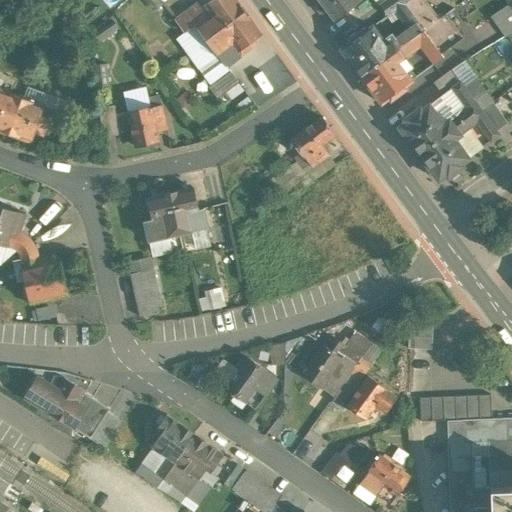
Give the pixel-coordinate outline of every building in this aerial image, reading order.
[(201,0),(175,20),(184,32),(194,25),(206,40),(243,13),(237,5),(238,4),(235,0),(201,0)] [(357,0),(315,0),(332,22),(359,2),(357,0)] [(385,0),(379,4),(387,16),(395,10),(404,4),(408,0),(385,0)] [(435,20),(420,0),(408,0),(404,4),(424,31),(437,21),(436,20),(435,20)] [(511,1),(495,14),(509,35),(511,33),(511,1)] [(424,31),(404,4),(395,10),(409,30),(415,37),(424,31)] [(243,13),(206,40),(216,55),(217,54),(227,67),(252,48),(249,44),(261,35),(250,19),(248,20),(243,13)] [(437,21),(424,31),(441,55),(461,39),(444,17),(437,21)] [(381,41),(371,27),(364,33),(362,30),(346,41),(348,44),(341,49),(360,76),(391,54),(381,41)] [(409,30),(396,39),(391,33),(381,41),(391,54),(415,37),(409,30)] [(441,55),(424,31),(415,37),(421,45),(434,64),(443,58),(441,55)] [(415,37),(391,54),(397,62),(421,45),(415,37)] [(391,54),(360,76),(380,103),(387,97),(389,100),(404,89),(403,86),(410,81),(397,62),(391,54)] [(230,70),(208,86),(216,97),(238,82),(230,70)] [(480,108),(460,82),(452,88),(466,107),(471,114),(480,108)] [(0,129),(9,133),(22,97),(0,89),(0,129)] [(150,105),(127,110),(135,146),(158,141),(156,130),(167,128),(159,94),(148,97),(150,105)] [(43,105),(22,97),(9,133),(30,141),(36,125),(43,128),(44,126),(54,129),(60,113),(42,107),(43,105)] [(113,105),(99,107),(102,136),(117,134),(113,105)] [(420,108),(404,119),(407,122),(399,128),(418,154),(449,132),(443,124),(429,105),(422,111),(420,108)] [(466,107),(443,124),(449,132),(471,114),(466,107)] [(499,134),(480,108),(471,114),(477,122),(491,141),(499,134)] [(471,114),(449,132),(454,139),(477,122),(471,114)] [(321,118),(291,140),(304,158),(305,157),(311,166),(327,155),(321,146),(334,136),(321,118)] [(454,139),(449,132),(418,154),(438,180),(446,174),(447,177),(462,166),(461,163),(468,158),(454,139)] [(357,167),(331,186),(340,198),(324,210),(330,219),(372,189),(357,167)] [(192,188),(170,193),(180,235),(191,232),(195,231),(195,230),(205,227),(200,208),(197,209),(192,188)] [(170,193),(147,198),(149,206),(152,219),(144,221),(144,223),(149,242),(180,235),(170,193)] [(24,214),(0,205),(0,242),(6,245),(7,243),(12,228),(19,230),(24,214)] [(149,206),(139,209),(142,223),(144,223),(144,221),(152,219),(149,206)] [(205,227),(195,230),(195,231),(191,232),(195,249),(209,245),(205,227)] [(19,230),(12,228),(7,243),(13,247),(17,250),(20,254),(32,243),(28,238),(24,234),(19,231),(19,230)] [(32,243),(20,254),(23,260),(25,266),(40,263),(38,257),(38,255),(36,249),(32,243)] [(56,253),(38,257),(40,263),(25,266),(22,267),(29,301),(65,293),(56,253)] [(152,269),(131,274),(140,317),(162,312),(152,269)] [(199,301),(201,312),(224,307),(220,289),(205,292),(207,299),(199,301)] [(433,314),(409,313),(408,348),(432,350),(433,314)] [(345,346),(362,357),(372,344),(355,332),(345,346)] [(309,334),(286,343),(286,363),(298,362),(315,339),(309,334)] [(345,346),(330,335),(324,344),(341,356),(341,357),(346,361),(343,366),(351,372),(362,357),(345,346)] [(286,363),(286,343),(270,347),(271,364),(286,363)] [(324,344),(323,343),(302,373),(320,386),(341,357),(341,356),(324,344)] [(372,344),(362,357),(370,363),(380,350),(372,344)] [(247,357),(226,388),(236,395),(244,400),(245,401),(265,371),(266,370),(247,357)] [(362,357),(351,372),(359,379),(370,363),(362,357)] [(265,371),(245,401),(244,400),(243,402),(245,404),(246,402),(255,409),(276,379),(265,371)] [(358,389),(348,404),(349,405),(366,417),(375,404),(385,411),(396,396),(386,389),(387,387),(368,374),(358,389)] [(85,390),(63,377),(59,383),(54,380),(51,386),(40,379),(27,401),(38,407),(74,428),(88,405),(79,400),(85,390)] [(346,380),(331,401),(345,411),(349,405),(348,404),(358,389),(346,380)] [(244,400),(236,395),(232,400),(240,406),(243,402),(244,400)] [(490,395),(419,398),(420,422),(463,420),(491,419),(490,395)] [(88,405),(74,428),(90,439),(107,412),(110,408),(92,397),(88,405)] [(107,412),(90,439),(104,448),(121,421),(107,412)] [(195,434),(167,414),(155,431),(160,435),(153,446),(154,446),(166,455),(155,471),(155,472),(164,478),(195,434)] [(511,417),(491,419),(463,420),(447,421),(448,444),(447,444),(449,511),(490,511),(490,487),(511,486),(511,417)] [(195,434),(164,478),(174,484),(185,468),(198,477),(205,467),(210,470),(222,453),(195,434)] [(154,446),(142,462),(155,471),(166,455),(154,446)] [(409,475),(378,454),(366,472),(367,473),(360,482),(376,493),(382,484),(396,494),(409,475)] [(155,471),(142,462),(135,473),(157,488),(164,478),(155,472),(155,471)] [(269,511),(281,496),(245,470),(232,488),(266,511),(269,511)] [(511,511),(511,486),(490,487),(490,511),(511,511)] [(39,511),(41,509),(31,503),(27,509),(31,511),(39,511)]
